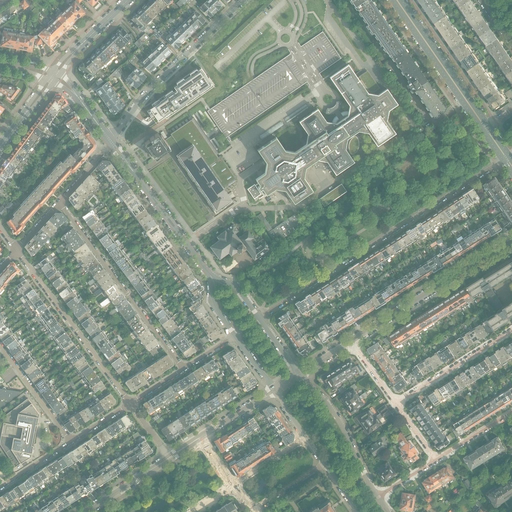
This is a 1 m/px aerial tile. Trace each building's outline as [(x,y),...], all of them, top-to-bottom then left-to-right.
[(162,10),(158,5),(158,4),(157,3),(156,3),(152,0),(151,2),(149,1),(147,2),(148,4),(147,5),(151,8),(152,8),(153,9),(153,10),(157,14),(162,10)] [(167,5),(163,0),(162,0),(152,0),(156,3),(157,3),(158,4),(158,5),(162,10),(167,5)] [(222,5),(218,2),(216,0),(205,0),(205,1),(210,6),(211,6),(212,7),(212,8),(215,11),(216,11),(217,11),(219,9),(218,8),(221,6),(222,5)] [(388,25),(387,24),(386,22),(387,22),(386,22),(385,21),(386,21),(385,20),(384,19),(384,18),(383,18),(383,17),(383,16),(382,17),(380,14),(381,13),(380,10),(378,11),(375,6),(376,5),(374,2),(373,3),(370,0),(350,0),(368,25),(366,27),(371,35),(373,33),(391,59),(392,58),(405,49),(404,48),(405,47),(403,45),(402,46),(400,42),(400,41),(399,41),(398,40),(399,39),(398,39),(399,39),(398,39),(396,36),(397,36),(395,33),(394,34),(390,28),(391,27),(389,25),(388,25)] [(440,6),(436,0),(428,0),(422,5),(429,14),(440,6)] [(477,10),(475,7),(470,0),(460,7),(467,17),(477,10)] [(69,9),(78,19),(78,18),(79,18),(81,17),(81,16),(84,13),(80,8),(80,7),(79,6),(78,6),(76,4),(78,3),(76,1),(71,5),(72,6),(69,9)] [(215,11),(212,8),(212,7),(211,6),(210,6),(205,1),(200,6),(203,9),(207,13),(210,16),(211,16),(212,16),(214,14),(213,13),(215,11)] [(157,14),(153,10),(153,9),(152,8),(151,8),(147,5),(146,6),(144,6),(142,7),(143,9),(142,9),(146,13),(147,13),(148,14),(148,15),(152,19),(157,14)] [(435,24),(449,14),(448,12),(446,14),(440,6),(429,14),(435,24)] [(78,19),(69,9),(66,12),(65,11),(62,14),(68,20),(68,21),(71,25),(75,21),(76,21),(78,20),(78,19)] [(152,19),(148,15),(148,14),(147,13),(146,13),(142,9),(141,11),(139,10),(139,11),(137,12),(138,14),(137,14),(140,18),(142,17),(143,19),(143,20),(147,24),(152,19)] [(484,20),(481,16),(477,10),(467,17),(473,27),(484,20)] [(203,18),(203,17),(201,14),(200,15),(199,14),(195,11),(193,13),(194,14),(191,17),(195,20),(196,21),(197,21),(197,23),(199,25),(200,26),(200,25),(201,25),(203,23),(205,21),(203,18)] [(70,26),(71,25),(68,21),(68,20),(62,14),(60,16),(61,17),(58,19),(67,29),(68,29),(70,27),(70,26)] [(147,24),(143,20),(143,19),(142,17),(140,18),(137,14),(136,16),(134,15),(132,17),(133,19),(132,19),(133,20),(132,20),(133,21),(134,21),(138,26),(139,27),(138,28),(140,30),(141,30),(142,31),(148,26),(147,24)] [(453,25),(452,23),(448,17),(450,16),(449,14),(435,24),(442,33),(453,25)] [(351,45),(331,16),(322,22),(345,55),(350,52),(354,49),(356,52),(359,50),(355,43),(351,45)] [(199,25),(197,23),(197,21),(196,21),(195,20),(191,17),(186,21),(190,25),(191,25),(192,26),(192,27),(195,30),(196,30),(198,28),(198,27),(199,25)] [(67,29),(58,19),(55,22),(52,19),(50,21),(58,29),(59,29),(63,33),(64,32),(65,32),(67,30),(67,29)] [(490,29),(488,27),(484,20),(473,27),(480,36),(490,29)] [(59,37),(63,33),(59,29),(58,29),(50,21),(46,24),(49,27),(47,30),(56,39),(57,39),(59,38),(59,37)] [(195,30),(192,27),(192,26),(191,25),(190,25),(186,21),(182,26),(186,30),(187,30),(188,31),(188,32),(190,34),(191,34),(193,32),(195,30)] [(188,32),(188,31),(187,30),(186,30),(182,26),(179,23),(177,25),(179,28),(177,30),(181,34),(182,34),(183,35),(183,36),(185,39),(186,39),(188,37),(188,36),(190,34),(188,32)] [(448,42),(463,33),(461,31),(459,33),(453,25),(442,33),(448,42)] [(185,39),(183,36),(183,35),(182,34),(181,34),(177,30),(174,27),(172,29),(173,30),(170,33),(172,35),(173,35),(176,38),(177,38),(178,39),(178,41),(181,43),(182,43),(184,41),(185,39)] [(497,39),(494,35),(490,29),(480,36),(487,46),(497,39)] [(56,40),(56,39),(47,30),(44,32),(40,35),(37,36),(39,39),(41,40),(43,38),(44,39),(44,40),(45,41),(46,41),(50,45),(53,42),(54,42),(56,41),(56,40)] [(131,38),(129,36),(129,35),(124,30),(123,31),(121,30),(119,32),(117,31),(116,33),(115,33),(116,35),(119,39),(120,38),(121,38),(122,39),(122,40),(125,44),(131,38)] [(10,47),(12,33),(8,33),(9,32),(4,31),(3,34),(1,33),(0,31),(0,34),(0,35),(3,35),(3,36),(2,37),(2,39),(1,45),(6,46),(6,47),(9,48),(9,47),(10,47)] [(23,49),(25,36),(21,35),(22,35),(20,34),(20,32),(19,32),(19,34),(16,48),(19,49),(19,50),(22,50),(23,49)] [(14,48),(16,48),(19,34),(16,34),(12,33),(10,47),(11,48),(13,48),(14,48)] [(466,44),(461,36),(464,34),(463,33),(448,42),(455,52),(466,44)] [(125,44),(122,40),(122,39),(121,38),(120,38),(119,39),(116,35),(114,37),(112,36),(110,38),(111,40),(114,43),(115,43),(116,43),(117,44),(117,45),(120,49),(125,44)] [(181,43),(178,41),(178,39),(177,38),(176,38),(173,35),(172,35),(167,39),(173,45),(173,46),(174,48),(175,48),(176,48),(177,48),(179,46),(179,45),(181,43)] [(29,37),(25,36),(23,49),(24,50),(26,51),(27,50),(31,51),(32,45),(33,44),(33,43),(33,42),(33,41),(35,41),(35,40),(33,39),(34,37),(29,36),(29,37)] [(503,48),(502,46),(497,39),(487,46),(493,55),(503,48)] [(120,49),(117,45),(117,44),(116,43),(115,43),(114,43),(111,40),(109,42),(107,41),(105,42),(106,44),(106,45),(109,48),(110,47),(111,47),(112,48),(112,50),(115,54),(120,49)] [(171,52),(169,50),(169,49),(167,47),(166,47),(162,43),(157,49),(160,52),(161,52),(162,53),(162,54),(165,57),(166,57),(168,55),(168,54),(171,52)] [(461,61),(476,52),(474,50),(472,52),(466,44),(455,52),(461,61)] [(115,54),(112,50),(112,48),(111,47),(110,47),(109,48),(106,45),(104,46),(102,46),(100,47),(101,49),(100,50),(104,53),(104,52),(106,53),(106,55),(110,59),(113,56),(115,58),(116,57),(118,59),(119,58),(115,54)] [(510,58),(508,54),(503,48),(493,55),(500,65),(510,58)] [(165,57),(162,54),(162,53),(161,52),(160,52),(157,49),(152,53),(160,62),(161,61),(162,61),(164,60),(163,59),(165,57)] [(433,89),(428,83),(427,81),(427,80),(426,80),(426,79),(425,79),(424,77),(425,77),(424,77),(423,76),(424,75),(423,75),(424,75),(423,75),(421,73),(417,67),(418,66),(416,63),(415,64),(411,59),(412,58),(411,58),(410,57),(410,56),(410,55),(409,56),(407,52),(408,51),(406,49),(405,50),(405,49),(392,58),(409,83),(407,85),(412,93),(415,91),(421,100),(420,101),(422,104),(423,103),(426,107),(425,108),(427,111),(428,110),(430,113),(428,114),(430,117),(432,116),(433,117),(434,116),(435,117),(438,115),(437,114),(439,113),(438,112),(439,111),(440,112),(441,111),(441,112),(446,108),(440,100),(441,100),(440,100),(440,99),(440,100),(439,98),(439,97),(438,97),(434,92),(435,91),(434,89),(433,89)] [(110,59),(106,55),(106,53),(104,52),(104,53),(100,50),(99,51),(97,50),(97,51),(95,52),(96,54),(95,54),(99,58),(100,57),(101,57),(101,58),(101,60),(105,63),(110,59)] [(160,62),(152,53),(149,56),(147,54),(144,51),(143,52),(147,57),(151,61),(151,62),(152,63),(153,63),(156,66),(157,65),(158,65),(160,63),(160,62)] [(479,63),(474,55),(477,53),(476,52),(461,61),(468,71),(479,63)] [(105,63),(101,60),(101,58),(101,57),(100,57),(99,58),(95,54),(94,56),(92,55),(92,56),(90,57),(91,59),(90,59),(93,63),(94,62),(95,62),(96,63),(96,64),(100,68),(103,65),(105,68),(107,66),(105,63)] [(156,66),(153,63),(152,63),(151,62),(151,61),(147,57),(145,59),(143,57),(140,60),(145,65),(145,67),(148,70),(148,69),(150,71),(153,69),(154,69),(155,67),(156,66)] [(511,71),(511,60),(510,58),(500,65),(507,75),(511,71)] [(100,68),(96,64),(96,63),(95,62),(94,62),(93,63),(90,59),(89,61),(87,60),(84,63),(88,67),(89,67),(95,73),(100,68)] [(95,73),(89,67),(88,67),(84,63),(82,64),(81,64),(79,65),(79,67),(79,68),(79,69),(81,70),(84,74),(84,75),(86,78),(87,77),(90,81),(93,78),(92,77),(96,74),(95,73)] [(474,80),(489,70),(488,68),(485,71),(479,63),(468,71),(474,80)] [(255,184),(247,189),(254,199),(258,196),(259,199),(266,194),(266,195),(275,189),(282,190),(283,190),(285,190),(294,203),(313,191),(310,186),(304,178),(305,168),(314,162),(317,160),(327,162),(329,165),(333,171),(336,175),(354,162),(349,155),(350,154),(351,154),(351,155),(352,155),(353,155),(354,155),(354,154),(355,154),(355,153),(356,153),(356,152),(356,151),(356,150),(356,149),(356,148),(356,146),(356,145),(356,144),(357,143),(357,142),(358,141),(359,140),(358,140),(358,139),(358,138),(357,138),(357,137),(356,136),(355,136),(354,136),(353,135),(358,131),(368,133),(373,140),(377,146),(381,144),(385,141),(396,133),(387,120),(388,111),(398,104),(387,89),(378,95),(373,94),(368,93),(362,84),(359,80),(350,67),(348,64),(329,77),(331,80),(340,92),(340,93),(349,106),(348,111),(346,111),(344,111),(342,112),(341,113),(340,113),(339,110),(338,110),(337,109),(335,110),(333,112),(334,113),(336,116),(335,117),(333,119),(332,121),(332,122),(332,123),(326,122),(317,109),(299,122),(308,135),(308,137),(306,144),(303,146),(295,152),(285,150),(276,137),(257,150),(263,158),(266,163),(266,164),(265,173),(256,179),(258,183),(255,185),(255,184)] [(146,77),(142,74),(143,73),(140,70),(139,71),(135,68),(134,70),(131,74),(141,82),(142,82),(144,80),(144,79),(146,77)] [(153,107),(147,111),(152,119),(155,117),(158,121),(165,117),(169,114),(170,116),(186,105),(187,106),(214,87),(212,84),(213,84),(209,78),(208,78),(201,68),(198,70),(197,69),(176,83),(177,85),(174,87),(176,90),(173,92),(172,90),(170,92),(167,94),(167,95),(157,102),(157,101),(156,101),(157,101),(154,103),(152,104),(153,107)] [(121,76),(121,75),(116,70),(113,73),(116,77),(117,79),(121,76)] [(493,82),(491,78),(490,79),(487,74),(490,72),(489,70),(474,80),(481,90),(492,82),(493,82)] [(141,82),(131,74),(128,77),(127,76),(125,79),(129,82),(129,83),(132,85),(136,88),(138,86),(139,86),(140,84),(140,83),(141,82)] [(107,91),(112,88),(107,82),(96,90),(97,91),(96,93),(97,94),(97,95),(99,94),(101,96),(105,93),(106,93),(107,92),(107,91)] [(499,91),(502,89),(501,88),(498,90),(492,82),(481,90),(486,96),(488,99),(499,91)] [(7,95),(13,87),(12,87),(12,86),(9,85),(8,86),(0,84),(0,93),(1,93),(3,92),(7,95)] [(13,87),(7,95),(7,96),(5,99),(11,103),(13,100),(12,99),(19,90),(19,89),(17,87),(17,88),(16,87),(13,87)] [(112,96),(116,94),(112,88),(107,91),(107,92),(106,93),(105,93),(101,96),(100,98),(101,100),(103,100),(105,102),(109,99),(110,100),(112,99),(112,97),(112,96)] [(505,101),(499,91),(488,99),(490,102),(490,101),(495,108),(496,108),(499,106),(499,105),(505,101)] [(116,102),(120,99),(116,94),(112,96),(112,97),(112,99),(110,100),(109,99),(105,102),(104,104),(106,106),(105,106),(106,106),(108,105),(109,107),(113,104),(115,105),(116,104),(116,102)] [(54,96),(52,99),(61,105),(62,107),(63,108),(62,108),(65,111),(67,113),(64,115),(66,117),(69,114),(70,114),(72,112),(73,111),(71,109),(69,106),(68,105),(61,96),(55,96),(54,96)] [(49,104),(58,112),(61,108),(62,107),(61,105),(52,99),(51,101),(49,102),(49,104)] [(121,107),(124,105),(120,99),(116,102),(116,104),(115,105),(113,104),(109,107),(109,108),(108,109),(108,110),(109,110),(110,111),(112,111),(114,114),(115,114),(117,113),(116,112),(121,108),(121,107)] [(45,109),(55,117),(58,112),(49,104),(47,107),(45,107),(45,109)] [(41,114),(51,122),(55,117),(45,109),(43,112),(42,112),(41,114)] [(38,119),(37,119),(47,127),(51,122),(41,114),(39,117),(38,117),(38,119)] [(66,125),(62,128),(64,130),(66,129),(79,119),(75,114),(67,119),(64,122),(66,125)] [(48,127),(37,119),(35,122),(34,123),(34,124),(33,125),(44,132),(46,129),(47,131),(49,128),(48,127)] [(79,119),(66,129),(70,134),(72,133),(83,125),(79,119)] [(218,157),(192,119),(170,134),(171,135),(176,143),(182,151),(176,155),(179,158),(178,159),(179,161),(180,160),(183,165),(182,165),(189,175),(190,174),(193,179),(192,179),(198,189),(199,188),(202,193),(201,194),(208,203),(209,203),(212,207),(211,208),(216,214),(226,207),(225,206),(232,201),(223,188),(236,178),(220,156),(218,157)] [(44,132),(33,125),(32,126),(31,127),(31,128),(30,129),(40,137),(41,138),(45,133),(44,132)] [(70,134),(69,135),(73,140),(77,137),(86,130),(83,125),(72,133),(70,134)] [(40,137),(30,129),(29,131),(28,131),(27,132),(27,133),(26,134),(36,142),(37,143),(39,140),(38,140),(40,137)] [(95,142),(86,130),(77,137),(80,141),(82,140),(84,143),(84,145),(93,145),(93,144),(94,144),(95,143),(95,142)] [(170,148),(175,144),(176,143),(171,135),(165,140),(161,135),(160,135),(158,132),(150,138),(150,139),(144,143),(156,159),(160,156),(160,155),(166,150),(167,150),(170,148)] [(36,142),(26,134),(25,136),(24,136),(23,137),(23,138),(22,140),(32,147),(33,148),(35,146),(34,145),(36,142)] [(32,147),(22,140),(21,141),(20,141),(19,142),(19,143),(18,145),(28,152),(29,153),(31,151),(30,150),(32,147)] [(28,152),(18,145),(17,146),(16,146),(15,148),(14,150),(24,157),(25,158),(27,156),(26,155),(28,152)] [(85,160),(95,149),(95,147),(94,147),(93,147),(93,145),(84,145),(84,147),(82,149),(80,149),(78,151),(77,150),(76,152),(85,160)] [(24,157),(14,150),(13,151),(12,153),(10,155),(20,163),(21,163),(23,161),(22,160),(24,157)] [(73,173),(85,160),(76,152),(74,153),(75,154),(73,157),(70,155),(68,156),(68,155),(66,156),(64,158),(64,159),(65,160),(62,163),(71,172),(73,173)] [(20,163),(10,155),(10,156),(9,156),(8,158),(8,159),(6,160),(16,168),(17,169),(19,166),(18,165),(20,163)] [(16,168),(6,160),(6,161),(5,161),(4,163),(4,164),(3,166),(13,173),(14,174),(15,171),(14,171),(16,168)] [(105,167),(107,165),(108,166),(111,164),(111,163),(110,161),(103,161),(97,167),(101,170),(101,171),(105,168),(105,167)] [(56,189),(71,172),(62,163),(62,164),(61,162),(53,171),(45,180),(56,189)] [(112,170),(114,168),(113,166),(112,166),(111,164),(108,166),(107,165),(105,167),(105,168),(101,171),(105,175),(109,172),(109,171),(110,170),(112,170)] [(13,173),(3,166),(2,166),(1,167),(0,168),(0,169),(0,171),(9,178),(10,179),(12,176),(11,176),(13,173)] [(116,175),(118,173),(118,172),(117,171),(116,171),(114,168),(112,170),(110,170),(109,171),(109,172),(105,175),(109,180),(113,177),(113,176),(114,175),(116,175)] [(9,178),(0,171),(0,179),(5,183),(9,186),(11,184),(7,180),(9,178)] [(112,185),(122,178),(121,178),(122,177),(120,176),(118,173),(116,175),(114,175),(113,176),(113,177),(109,180),(112,185)] [(100,184),(98,181),(95,179),(94,178),(90,175),(82,183),(92,192),(93,191),(92,191),(94,188),(95,189),(97,186),(96,186),(98,184),(101,187),(102,185),(100,183),(100,184)] [(116,191),(126,184),(124,182),(124,181),(123,179),(122,179),(122,178),(112,185),(116,191)] [(496,186),(499,184),(498,183),(499,183),(497,180),(496,180),(494,178),(492,180),(491,179),(486,182),(486,183),(483,185),(485,188),(483,189),(486,193),(488,191),(493,188),(493,187),(495,186),(496,186)] [(40,207),(56,189),(45,180),(29,197),(40,206),(40,207)] [(92,192),(82,183),(75,191),(85,199),(85,200),(86,199),(85,198),(87,196),(88,197),(90,194),(90,193),(91,192),(92,192)] [(120,196),(129,189),(128,187),(128,186),(127,184),(126,184),(116,191),(120,196)] [(319,199),(324,207),(347,191),(341,184),(320,199),(319,199)] [(499,191),(502,189),(503,189),(502,188),(500,185),(500,186),(499,184),(496,186),(495,186),(493,187),(493,188),(488,191),(491,196),(496,193),(496,192),(498,191),(499,191)] [(479,198),(483,195),(481,192),(480,193),(478,190),(475,192),(472,188),(467,192),(474,203),(480,199),(479,198)] [(124,201),(133,194),(132,192),(132,191),(131,190),(130,189),(129,189),(120,196),(124,201)] [(503,197),(506,195),(506,194),(506,193),(504,190),(503,191),(502,189),(499,191),(498,191),(496,192),(496,193),(491,196),(495,202),(500,199),(500,198),(502,196),(503,197)] [(82,202),(85,199),(75,191),(69,198),(76,209),(80,206),(80,205),(83,202),(82,202)] [(474,203),(467,192),(462,195),(469,206),(474,203)] [(128,206),(137,199),(135,197),(135,196),(134,195),(133,194),(124,201),(128,206)] [(469,206),(462,195),(457,198),(464,209),(469,206)] [(507,202),(510,200),(509,199),(510,199),(508,196),(507,196),(506,195),(503,197),(502,196),(500,198),(500,199),(495,202),(499,207),(504,204),(504,203),(506,202),(507,202)] [(24,224),(40,206),(29,197),(21,206),(13,215),(15,216),(24,224)] [(464,209),(457,198),(452,202),(459,213),(464,209)] [(128,214),(131,211),(141,204),(139,202),(139,201),(138,200),(137,200),(137,199),(128,206),(129,208),(126,211),(128,214)] [(510,207),(511,206),(511,201),(511,202),(510,200),(507,202),(506,202),(504,203),(504,204),(499,207),(503,212),(507,209),(507,208),(509,207),(510,207)] [(459,213),(452,202),(447,205),(455,218),(456,219),(458,217),(456,214),(459,213)] [(135,216),(144,209),(143,207),(143,206),(142,205),(141,205),(141,204),(131,211),(135,216)] [(455,218),(447,205),(436,212),(444,223),(443,223),(445,222),(446,223),(447,223),(450,221),(450,220),(449,219),(453,216),(454,218),(455,218)] [(511,206),(510,207),(509,207),(507,208),(507,209),(503,212),(506,218),(511,214),(511,212),(511,206)] [(84,216),(92,211),(93,210),(91,208),(87,211),(87,210),(82,213),(84,216)] [(139,221),(148,214),(147,212),(147,211),(146,210),(145,210),(144,209),(135,216),(139,221)] [(86,222),(95,215),(92,211),(84,216),(83,217),(86,221),(86,222)] [(444,223),(436,212),(431,215),(437,226),(440,224),(441,225),(444,223)] [(57,227),(67,219),(62,213),(56,213),(55,214),(55,213),(51,218),(49,220),(57,227)] [(143,226),(152,219),(150,217),(151,216),(149,215),(148,214),(139,221),(143,226)] [(90,226),(99,220),(95,215),(86,222),(87,222),(90,226)] [(437,226),(431,215),(425,219),(433,230),(435,229),(434,228),(437,226)] [(25,225),(24,224),(15,216),(11,220),(10,219),(7,222),(15,234),(17,234),(25,225)] [(300,224),(295,216),(274,230),(270,224),(265,227),(269,233),(274,241),(300,224)] [(146,232),(156,225),(155,223),(152,219),(143,226),(145,230),(142,233),(143,235),(146,232)] [(433,230),(425,219),(420,222),(426,233),(429,231),(430,232),(433,230)] [(496,232),(501,229),(497,224),(494,219),(489,222),(496,232)] [(56,230),(57,228),(57,227),(49,220),(47,223),(47,222),(43,227),(41,229),(50,237),(56,230)] [(93,231),(102,224),(99,220),(90,226),(93,230),(92,230),(93,231)] [(426,233),(420,222),(413,227),(420,239),(427,234),(426,233)] [(496,232),(489,222),(484,226),(490,236),(496,232)] [(96,235),(105,228),(102,224),(93,231),(96,235)] [(150,238),(160,230),(158,228),(159,227),(156,224),(156,225),(146,232),(150,238)] [(257,243),(248,231),(242,236),(233,224),(217,237),(219,240),(210,247),(220,259),(229,253),(231,256),(237,252),(238,253),(239,254),(240,254),(241,253),(241,252),(241,251),(245,248),(255,260),(262,255),(263,256),(271,250),(270,249),(270,248),(263,239),(257,243)] [(490,236),(484,226),(481,227),(480,225),(477,226),(479,229),(481,233),(482,233),(483,234),(483,235),(485,239),(490,236)] [(420,239),(413,227),(405,232),(412,242),(413,243),(420,239)] [(65,241),(77,233),(75,231),(74,231),(73,228),(70,230),(64,235),(61,238),(63,240),(64,239),(65,241)] [(100,240),(109,233),(105,228),(96,235),(99,239),(100,240)] [(52,239),(50,237),(41,229),(39,232),(39,231),(35,236),(33,238),(42,246),(46,242),(48,244),(52,239)] [(485,239),(483,235),(483,234),(482,233),(481,233),(479,229),(473,232),(476,236),(477,236),(478,238),(478,239),(480,242),(485,239)] [(154,243),(164,236),(162,233),(163,232),(161,231),(160,231),(160,230),(150,238),(154,243)] [(412,242),(405,232),(400,235),(407,247),(410,245),(409,244),(412,242)] [(480,242),(478,239),(478,238),(477,236),(476,236),(473,232),(468,235),(471,239),(473,241),(472,242),(475,246),(480,242)] [(68,247),(80,238),(79,236),(79,235),(77,233),(65,241),(67,244),(66,245),(68,247)] [(103,244),(112,237),(109,233),(100,240),(103,244)] [(407,247),(400,235),(395,239),(401,249),(404,247),(405,248),(407,247)] [(475,246),(472,242),(473,241),(471,239),(468,235),(463,239),(465,242),(466,243),(468,244),(467,246),(469,249),(475,246)] [(158,248),(168,241),(166,239),(166,238),(165,236),(164,236),(154,243),(158,248)] [(467,246),(468,244),(466,243),(465,242),(463,239),(461,236),(456,239),(458,242),(460,246),(461,246),(462,248),(462,249),(464,252),(469,249),(467,246)] [(106,248),(115,242),(112,237),(103,244),(106,248)] [(37,251),(42,246),(33,238),(31,240),(27,244),(27,245),(25,247),(32,255),(37,251)] [(73,251),(84,243),(83,241),(82,241),(80,238),(68,247),(70,250),(71,250),(73,251)] [(401,249),(395,239),(389,242),(396,254),(399,252),(398,251),(401,249)] [(109,253),(118,246),(121,244),(118,240),(115,242),(106,248),(106,249),(106,248),(109,253)] [(162,254),(172,246),(170,244),(170,243),(169,241),(168,241),(158,248),(162,254)] [(396,254),(389,242),(384,246),(390,256),(393,254),(394,255),(396,254)] [(464,252),(462,249),(462,248),(461,246),(460,246),(458,242),(453,245),(455,249),(456,249),(457,251),(457,252),(459,255),(464,252)] [(76,257),(88,248),(86,246),(86,245),(84,243),(73,251),(75,254),(74,255),(76,257)] [(457,252),(457,251),(456,249),(455,249),(453,245),(447,249),(450,252),(451,253),(452,254),(452,255),(454,259),(459,255),(457,252)] [(113,257),(121,251),(121,250),(118,246),(109,253),(112,257),(113,257)] [(166,259),(176,252),(174,249),(174,248),(173,247),(172,247),(172,246),(162,254),(166,259)] [(390,256),(384,246),(378,249),(385,260),(386,261),(388,259),(387,258),(390,256)] [(81,262),(92,253),(90,251),(89,251),(88,248),(76,257),(78,260),(79,259),(81,262)] [(452,255),(452,254),(451,253),(450,252),(447,249),(445,250),(443,248),(440,249),(442,252),(444,256),(445,256),(447,258),(446,259),(449,262),(454,259),(452,255)] [(385,260),(378,249),(373,253),(380,264),(385,260)] [(117,262),(124,256),(121,251),(113,257),(114,259),(114,260),(115,261),(116,261),(117,262)] [(170,264),(180,257),(178,255),(178,254),(177,252),(176,252),(166,259),(170,264)] [(449,262),(446,259),(447,258),(445,256),(444,256),(442,252),(437,255),(443,265),(449,262)] [(83,268),(95,259),(94,257),(94,255),(92,253),(81,262),(82,264),(81,265),(83,268)] [(380,264),(373,253),(368,256),(375,267),(380,264)] [(443,265),(437,255),(432,259),(438,269),(443,265)] [(120,266),(128,261),(124,256),(117,262),(118,264),(118,265),(119,266),(120,266)] [(375,267),(368,256),(363,259),(370,270),(375,267)] [(42,267),(51,261),(48,257),(43,260),(38,264),(40,266),(41,267),(42,267)] [(174,270),(184,262),(182,260),(182,259),(181,257),(180,257),(170,264),(174,270)] [(511,257),(505,262),(484,275),(483,276),(483,277),(480,279),(480,278),(467,286),(467,287),(474,298),(481,294),(481,293),(487,289),(488,288),(489,287),(490,289),(510,277),(511,275),(511,257)] [(90,270),(100,263),(98,261),(97,261),(95,259),(83,268),(85,270),(86,269),(88,272),(90,270)] [(370,270),(363,259),(358,263),(365,274),(370,270)] [(438,269),(432,259),(426,262),(429,266),(430,266),(431,268),(431,269),(433,272),(438,269)] [(45,273),(45,272),(54,265),(58,262),(58,261),(56,262),(55,262),(53,263),(51,261),(42,267),(42,268),(41,268),(43,271),(44,271),(45,273)] [(124,271),(132,265),(128,261),(120,266),(122,268),(121,269),(123,271),(124,271)] [(178,275),(188,268),(186,265),(186,264),(185,263),(184,262),(174,270),(178,275)] [(431,269),(431,268),(430,266),(429,266),(426,262),(421,265),(423,269),(425,269),(426,271),(425,272),(427,276),(433,272),(431,269)] [(19,271),(14,263),(11,263),(7,267),(15,275),(18,277),(19,275),(16,273),(19,271)] [(107,274),(101,266),(100,263),(90,270),(95,277),(88,283),(90,286),(98,281),(107,274)] [(365,274),(358,263),(353,266),(360,277),(365,274)] [(58,271),(60,269),(59,268),(57,269),(54,265),(45,272),(46,273),(45,273),(47,276),(49,278),(49,277),(58,271)] [(127,276),(135,270),(132,265),(124,271),(125,273),(125,274),(126,276),(127,276)] [(425,272),(426,271),(425,269),(423,269),(421,265),(416,269),(418,272),(420,272),(421,274),(420,275),(422,279),(427,276),(425,272)] [(360,277),(353,266),(348,269),(355,280),(360,277)] [(15,275),(7,267),(7,268),(6,268),(4,269),(4,270),(3,272),(11,279),(15,275)] [(182,281),(191,273),(192,273),(190,271),(190,270),(189,268),(188,268),(178,275),(182,281)] [(355,281),(355,280),(348,269),(342,273),(349,285),(355,281)] [(420,275),(421,274),(420,272),(418,272),(416,269),(411,272),(413,276),(414,276),(415,278),(415,279),(417,282),(422,279),(420,275)] [(131,281),(139,275),(135,270),(127,276),(129,278),(129,279),(130,280),(131,281)] [(52,283),(53,282),(62,276),(58,271),(49,277),(49,278),(48,278),(51,281),(52,283)] [(11,279),(3,272),(2,272),(0,273),(0,274),(0,277),(7,284),(11,279)] [(415,279),(415,278),(414,276),(413,276),(411,272),(406,275),(408,279),(409,279),(410,281),(410,282),(412,285),(417,282),(415,279)] [(186,286),(195,279),(195,278),(195,277),(194,275),(193,275),(191,273),(182,281),(186,286)] [(349,285),(342,273),(336,277),(343,288),(349,285)] [(114,284),(108,276),(109,275),(108,274),(107,274),(98,281),(105,290),(114,284)] [(134,286),(142,280),(139,275),(131,281),(132,283),(132,284),(133,285),(134,285),(134,286)] [(410,282),(410,281),(409,279),(408,279),(406,275),(400,279),(403,282),(404,283),(405,284),(405,285),(407,289),(412,285),(410,282)] [(66,281),(70,277),(69,276),(67,278),(66,277),(64,278),(62,276),(53,282),(53,283),(52,283),(54,286),(55,286),(56,288),(57,287),(66,281)] [(343,288),(336,277),(328,282),(335,294),(336,295),(338,297),(338,298),(341,296),(338,292),(343,288)] [(17,293),(29,284),(26,280),(25,279),(20,283),(16,286),(17,289),(15,291),(16,292),(14,293),(15,294),(17,293)] [(189,291),(199,284),(199,283),(199,282),(198,281),(197,281),(195,279),(186,286),(189,291)] [(405,285),(405,284),(404,283),(403,282),(400,279),(395,282),(397,286),(399,286),(400,288),(399,289),(402,292),(407,289),(405,285)] [(138,290),(146,285),(142,280),(134,286),(136,288),(136,289),(137,290),(138,290)] [(60,293),(69,286),(74,282),(73,281),(71,283),(70,283),(68,284),(66,281),(57,287),(57,288),(56,288),(58,291),(60,292),(60,293)] [(335,294),(328,282),(320,287),(327,297),(328,299),(335,294)] [(399,289),(400,288),(399,286),(397,286),(395,282),(390,285),(392,289),(394,289),(395,291),(394,292),(396,295),(402,292),(399,289)] [(23,296),(33,289),(29,284),(17,293),(19,295),(20,295),(21,294),(23,296)] [(121,294),(116,286),(116,285),(115,284),(114,284),(105,290),(112,300),(121,294)] [(191,298),(203,289),(203,288),(203,287),(202,286),(201,286),(201,285),(200,286),(199,284),(189,291),(186,293),(188,295),(191,293),(193,296),(191,298)] [(142,295),(150,290),(146,285),(138,290),(139,292),(139,293),(140,295),(141,295),(142,295)] [(394,292),(395,291),(394,289),(392,289),(390,285),(385,288),(387,292),(388,292),(389,294),(389,295),(391,299),(396,295),(394,292)] [(63,298),(73,291),(73,290),(76,288),(75,287),(73,288),(71,289),(69,286),(60,293),(60,292),(59,293),(63,298)] [(327,297),(320,287),(315,290),(322,302),(325,300),(324,299),(327,297)] [(474,298),(467,287),(465,288),(463,289),(462,289),(460,290),(460,291),(463,296),(463,295),(465,297),(464,298),(467,303),(468,304),(472,302),(471,301),(475,298),(474,298)] [(389,295),(389,294),(388,292),(387,292),(385,288),(379,292),(386,302),(391,299),(389,295)] [(27,301),(36,294),(33,289),(23,296),(27,301)] [(201,299),(202,298),(203,296),(202,295),(203,294),(204,291),(203,289),(191,298),(193,300),(190,302),(192,305),(189,307),(190,307),(201,299)] [(145,300),(153,294),(150,290),(142,295),(143,297),(143,298),(144,300),(145,300)] [(322,302),(315,290),(309,294),(316,304),(319,303),(320,304),(322,302)] [(67,303),(77,296),(73,291),(63,298),(67,303)] [(467,303),(464,298),(465,297),(463,295),(463,296),(460,291),(458,293),(457,292),(455,293),(455,295),(457,299),(458,299),(459,300),(459,301),(462,305),(464,303),(465,304),(467,303)] [(386,302),(379,292),(374,295),(381,305),(386,302)] [(381,305),(374,295),(373,293),(370,295),(372,297),(369,298),(375,308),(381,305)] [(30,306),(40,299),(36,294),(27,301),(30,306)] [(129,304),(123,296),(123,295),(123,294),(122,294),(121,294),(112,300),(120,310),(129,304)] [(148,305),(157,299),(153,294),(145,300),(147,302),(147,303),(148,305)] [(316,304),(309,294),(302,299),(310,310),(317,306),(316,304)] [(462,306),(462,305),(459,301),(459,300),(458,299),(457,299),(455,295),(453,296),(451,296),(450,297),(450,298),(452,302),(453,302),(454,304),(454,305),(456,309),(459,307),(460,308),(462,306)] [(70,308),(80,301),(81,301),(83,300),(81,298),(79,299),(77,296),(67,303),(70,308)] [(152,310),(160,303),(159,301),(160,300),(158,298),(157,299),(148,305),(152,310)] [(375,308),(369,298),(366,300),(365,299),(362,301),(370,312),(375,308)] [(454,305),(454,304),(453,302),(452,302),(450,298),(447,299),(446,299),(445,300),(444,301),(447,306),(447,305),(449,307),(448,309),(451,312),(454,310),(454,311),(457,309),(456,309),(454,305)] [(34,311),(43,303),(40,299),(30,306),(34,311)] [(202,306),(201,304),(202,300),(201,299),(190,307),(192,310),(191,311),(192,314),(202,306)] [(310,310),(302,299),(295,303),(303,315),(310,310)] [(74,313),(86,304),(87,304),(85,302),(83,304),(81,301),(80,301),(70,308),(74,313)] [(370,312),(362,301),(359,303),(360,304),(357,305),(364,316),(370,312)] [(448,309),(449,307),(447,305),(447,306),(444,301),(442,303),(441,302),(439,304),(439,305),(441,309),(442,309),(443,310),(443,312),(445,316),(448,314),(449,315),(451,313),(451,312),(448,309)] [(511,319),(511,301),(502,307),(503,310),(502,310),(501,311),(500,310),(497,313),(494,314),(487,318),(486,319),(487,319),(488,320),(495,330),(507,322),(507,321),(510,319),(511,320),(511,319)] [(37,316),(47,308),(43,303),(34,311),(37,316)] [(155,315),(164,308),(162,306),(164,305),(162,303),(161,304),(160,303),(152,310),(155,315)] [(78,318),(87,311),(92,308),(91,306),(89,308),(86,304),(74,313),(78,318)] [(127,320),(136,314),(131,306),(131,305),(130,304),(129,304),(120,310),(126,319),(118,324),(120,326),(127,320)] [(364,316),(357,305),(356,304),(349,309),(356,321),(364,316)] [(445,316),(443,312),(443,310),(442,309),(441,309),(439,305),(436,306),(435,306),(434,307),(434,308),(433,308),(436,313),(437,312),(438,314),(438,315),(440,319),(442,317),(443,318),(446,316),(445,316)] [(196,319),(206,311),(202,306),(192,314),(196,319)] [(159,319),(167,313),(166,311),(167,310),(165,307),(164,308),(155,315),(159,319)] [(41,320),(51,313),(47,308),(37,316),(41,320)] [(440,319),(438,315),(438,314),(437,312),(436,313),(433,308),(431,310),(430,309),(428,310),(428,311),(428,312),(431,316),(432,317),(432,319),(434,323),(437,321),(438,322),(440,320),(440,319)] [(356,321),(349,309),(341,314),(342,315),(341,315),(348,326),(356,321)] [(81,323),(91,316),(87,311),(78,318),(81,323)] [(200,324),(210,317),(210,316),(210,315),(209,314),(208,314),(206,311),(196,319),(200,324)] [(162,324),(171,317),(169,315),(170,314),(169,312),(168,313),(167,313),(159,319),(162,324)] [(291,320),(287,313),(286,312),(279,318),(277,319),(277,320),(278,322),(278,323),(280,326),(291,320)] [(434,323),(432,319),(432,317),(431,316),(428,312),(426,313),(425,313),(423,314),(423,315),(422,315),(425,320),(426,319),(427,321),(426,322),(429,326),(432,324),(432,325),(435,323),(434,323)] [(44,325),(54,318),(51,313),(41,320),(44,325)] [(144,324),(138,316),(138,315),(137,314),(136,314),(127,320),(135,330),(144,324)] [(348,326),(341,315),(339,317),(338,316),(335,318),(343,329),(348,326)] [(429,326),(426,322),(427,321),(426,319),(425,320),(422,315),(420,317),(419,316),(417,317),(417,318),(417,319),(420,323),(421,324),(421,325),(423,329),(426,328),(427,329),(427,328),(429,330),(430,330),(431,332),(432,331),(429,326)] [(85,328),(95,321),(91,316),(81,323),(85,328)] [(343,329),(335,318),(334,316),(333,317),(332,317),(332,318),(333,319),(332,319),(333,321),(331,322),(337,333),(343,329)] [(166,329),(174,322),(173,320),(174,319),(172,317),(171,317),(162,324),(166,329)] [(204,329),(214,322),(213,322),(214,320),(213,319),(211,319),(210,317),(200,324),(204,329)] [(48,330),(58,323),(54,318),(44,325),(48,330)] [(423,329),(421,325),(421,324),(420,323),(417,319),(415,320),(414,320),(412,321),(412,322),(411,322),(414,326),(415,326),(416,328),(416,329),(418,333),(421,331),(421,332),(424,330),(423,329)] [(285,332),(296,325),(294,322),(293,322),(291,320),(280,326),(285,332)] [(495,330),(488,320),(483,323),(490,333),(495,330)] [(97,324),(95,321),(85,328),(89,333),(98,326),(102,323),(101,321),(97,324)] [(169,333),(178,327),(176,325),(177,324),(175,321),(174,322),(166,329),(169,333)] [(337,333),(331,322),(330,321),(323,326),(330,337),(337,333)] [(207,334),(217,327),(218,326),(217,324),(215,324),(214,322),(204,329),(207,334)] [(418,333),(416,329),(416,328),(415,326),(414,326),(411,322),(409,324),(408,323),(406,324),(406,325),(406,326),(408,330),(409,329),(410,332),(410,333),(412,336),(415,335),(416,335),(418,337),(418,338),(419,337),(420,339),(421,338),(418,333)] [(51,335),(61,327),(58,323),(48,330),(51,335)] [(490,333),(483,323),(478,326),(484,336),(490,333)] [(0,335),(9,329),(6,324),(0,328),(0,335)] [(142,340),(151,334),(146,326),(146,325),(145,324),(144,324),(135,330),(132,332),(136,337),(138,336),(141,339),(136,343),(137,344),(142,340)] [(288,337),(300,330),(296,325),(285,332),(288,337)] [(102,331),(98,326),(89,333),(93,338),(102,331)] [(172,338),(181,331),(180,329),(181,328),(179,326),(178,327),(169,333),(172,338)] [(330,337),(323,326),(315,330),(323,342),(330,337)] [(410,333),(410,332),(409,329),(408,330),(406,326),(404,327),(403,327),(401,328),(401,329),(400,329),(403,333),(404,333),(405,335),(405,336),(407,340),(410,338),(410,339),(413,337),(412,336),(410,333)] [(484,336),(478,326),(473,329),(479,340),(484,336)] [(55,340),(65,332),(61,327),(51,335),(55,340)] [(213,340),(222,333),(218,327),(217,327),(207,334),(201,339),(200,339),(197,341),(197,342),(196,343),(198,346),(200,344),(201,346),(210,340),(211,340),(213,339),(213,340)] [(0,337),(3,341),(13,333),(10,328),(9,329),(0,335),(0,337)] [(407,340),(405,336),(405,335),(404,333),(403,333),(400,329),(398,330),(397,330),(396,331),(395,332),(395,333),(398,337),(399,336),(400,338),(399,340),(402,343),(404,341),(405,342),(408,341),(407,340)] [(479,340),(473,329),(468,332),(474,343),(479,340)] [(292,343),(303,336),(300,330),(288,337),(292,343)] [(96,343),(106,336),(102,331),(93,338),(96,343)] [(176,343),(185,336),(183,334),(184,333),(182,331),(181,331),(172,338),(176,343)] [(59,344),(68,337),(65,332),(55,340),(59,344)] [(474,343),(468,332),(462,336),(469,346),(474,343)] [(6,346),(17,338),(13,333),(3,341),(6,346)] [(402,343),(399,340),(400,338),(399,336),(398,337),(395,333),(393,334),(392,334),(390,335),(390,336),(389,336),(392,341),(396,347),(399,345),(399,346),(402,344),(402,343)] [(154,347),(158,344),(153,336),(153,335),(152,334),(151,334),(142,340),(148,349),(143,352),(144,354),(149,350),(154,347)] [(179,347),(188,341),(187,338),(188,338),(186,335),(185,336),(176,343),(179,347)] [(307,342),(305,339),(306,338),(304,335),(303,336),(292,343),(296,349),(307,342)] [(100,348),(110,341),(106,336),(96,343),(100,348)] [(469,346),(462,336),(458,339),(464,349),(469,346)] [(62,349),(72,342),(68,337),(59,344),(62,349)] [(10,351),(21,343),(17,338),(6,346),(10,351)] [(464,349),(458,339),(453,342),(459,353),(464,349)] [(183,352),(192,345),(190,343),(191,342),(189,340),(188,341),(179,347),(183,352)] [(104,353),(113,346),(110,341),(100,348),(104,353)] [(372,355),(382,347),(380,345),(381,344),(379,341),(368,348),(368,350),(372,355)] [(66,354),(76,347),(72,342),(62,349),(66,354)] [(311,349),(307,342),(296,349),(299,352),(301,354),(302,354),(304,353),(304,354),(311,349)] [(459,353),(453,342),(447,345),(454,356),(459,353)] [(13,355),(24,348),(21,343),(10,351),(13,355)] [(196,351),(194,348),(195,347),(193,345),(192,345),(183,352),(186,356),(187,356),(196,351)] [(454,356),(447,345),(442,348),(449,359),(454,356)] [(108,358),(117,351),(113,346),(104,353),(108,358)] [(511,357),(505,347),(504,347),(504,346),(501,348),(502,349),(500,350),(507,360),(511,357)] [(69,359),(79,352),(76,347),(66,354),(69,359)] [(376,359),(386,352),(385,349),(384,350),(382,347),(372,355),(374,357),(375,358),(376,359)] [(17,360),(28,352),(24,348),(13,355),(17,360)] [(449,359),(442,348),(437,352),(444,362),(449,359)] [(226,363),(238,355),(237,355),(236,353),(236,352),(235,352),(236,351),(234,349),(233,349),(222,356),(226,363)] [(507,360),(500,350),(499,350),(496,351),(497,353),(495,354),(502,364),(507,360)] [(111,363),(121,356),(117,351),(108,358),(111,363)] [(21,365),(31,357),(28,352),(17,360),(21,365)] [(73,364),(83,356),(79,352),(69,359),(73,364)] [(380,364),(389,358),(387,355),(388,354),(386,352),(376,359),(380,364)] [(444,362),(437,352),(432,355),(439,365),(444,362)] [(502,364),(495,354),(495,353),(494,353),(491,355),(492,356),(490,357),(497,367),(502,364)] [(173,363),(167,354),(157,361),(163,371),(173,365),(173,363)] [(230,369),(242,361),(240,359),(240,358),(240,357),(239,356),(238,356),(238,355),(226,363),(230,369)] [(439,365),(432,355),(427,358),(434,369),(439,365)] [(76,368),(86,362),(86,361),(83,356),(73,364),(76,368)] [(115,368),(125,361),(121,356),(111,363),(115,368)] [(497,367),(490,357),(490,356),(489,357),(489,356),(486,358),(487,359),(485,360),(491,370),(497,367)] [(24,370),(35,362),(31,357),(21,365),(24,370)] [(383,370),(394,362),(392,360),(391,360),(389,358),(380,364),(383,370)] [(434,369),(427,358),(422,361),(429,372),(434,369)] [(491,370),(485,360),(485,359),(484,360),(484,359),(481,361),(482,362),(480,363),(487,373),(491,370)] [(219,369),(218,368),(215,363),(213,360),(211,360),(207,362),(214,372),(219,369)] [(124,370),(128,366),(125,361),(115,368),(119,373),(124,370)] [(163,371),(157,361),(146,368),(153,378),(161,373),(163,372),(163,371)] [(234,373),(246,366),(245,364),(243,363),(242,361),(230,369),(231,371),(232,370),(234,373)] [(358,369),(360,367),(357,361),(354,362),(354,361),(352,363),(351,361),(350,362),(349,361),(346,363),(347,364),(346,364),(353,374),(359,371),(358,369)] [(429,372),(422,361),(417,365),(424,375),(429,372)] [(28,375),(38,367),(35,362),(24,370),(28,375)] [(80,373),(90,366),(88,365),(88,364),(87,362),(86,362),(76,368),(80,373)] [(214,372),(207,362),(202,365),(208,375),(214,372)] [(387,375),(397,368),(395,365),(396,365),(394,362),(383,370),(387,375)] [(487,373),(480,363),(479,363),(479,362),(476,364),(477,365),(475,366),(481,377),(487,373)] [(353,374),(346,364),(345,364),(346,365),(344,366),(343,364),(340,366),(341,367),(340,368),(347,378),(353,374)] [(208,375),(202,365),(197,369),(204,378),(208,375)] [(424,375),(417,365),(412,368),(414,371),(418,378),(419,378),(424,375)] [(84,378),(93,371),(92,369),(92,368),(91,367),(90,367),(90,366),(80,373),(82,376),(80,378),(81,380),(84,378)] [(238,379),(249,372),(248,370),(248,369),(247,369),(248,368),(246,366),(234,373),(238,379)] [(481,377),(475,366),(474,366),(471,367),(472,369),(470,370),(476,380),(481,377)] [(31,380),(42,372),(38,367),(28,375),(31,380)] [(153,378),(146,368),(136,374),(142,384),(143,384),(144,384),(145,383),(153,378)] [(347,378),(340,368),(339,368),(340,368),(338,369),(337,368),(334,370),(335,371),(334,371),(341,382),(347,378)] [(391,380),(401,372),(400,370),(398,371),(397,368),(387,375),(391,380)] [(204,378),(197,369),(192,372),(198,382),(204,378)] [(476,380),(470,370),(470,369),(469,369),(466,371),(467,372),(465,373),(471,383),(476,380)] [(341,382),(334,371),(334,370),(322,378),(325,382),(327,381),(332,390),(336,387),(335,386),(341,382)] [(87,383),(97,376),(95,374),(95,373),(94,372),(93,371),(84,378),(86,381),(84,382),(85,383),(84,384),(84,385),(87,383)] [(35,385),(46,377),(42,372),(31,380),(35,385)] [(198,382),(192,372),(187,375),(187,376),(193,385),(198,382)] [(241,384),(253,377),(253,375),(252,374),(251,374),(251,373),(250,373),(249,372),(238,379),(241,384)] [(394,385),(404,378),(402,376),(403,375),(401,372),(391,380),(392,381),(392,382),(392,383),(394,385)] [(471,383),(465,373),(465,372),(464,373),(464,372),(461,374),(461,375),(460,376),(466,386),(471,383)] [(142,384),(136,374),(125,382),(131,390),(133,390),(142,384)] [(466,386),(460,376),(459,375),(459,376),(458,375),(456,377),(456,378),(455,379),(461,389),(466,386)] [(91,387),(100,380),(99,379),(99,378),(98,377),(97,376),(87,383),(89,386),(88,387),(88,388),(86,389),(87,391),(91,388),(91,387)] [(193,385),(187,376),(185,377),(183,378),(183,379),(189,388),(193,385),(195,389),(196,389),(193,385)] [(39,389),(49,381),(46,377),(35,385),(36,385),(39,389)] [(246,391),(258,383),(258,382),(257,381),(255,380),(256,380),(255,380),(253,377),(241,384),(239,386),(242,389),(244,388),(246,391)] [(399,391),(410,384),(407,380),(406,381),(404,378),(394,385),(397,390),(399,391)] [(189,388),(183,379),(181,380),(180,380),(179,381),(178,382),(184,391),(189,388)] [(461,389),(455,379),(454,379),(453,379),(451,380),(451,381),(450,382),(456,393),(458,395),(460,394),(458,391),(461,389)] [(43,394),(53,386),(51,383),(53,382),(51,380),(49,381),(39,389),(42,393),(42,394),(43,394)] [(99,389),(104,385),(102,383),(101,381),(100,380),(91,387),(91,388),(94,392),(96,391),(99,389)] [(184,391),(178,382),(176,383),(175,383),(174,384),(173,385),(179,394),(184,391)] [(456,393),(450,382),(449,382),(448,382),(446,383),(446,385),(445,386),(451,396),(456,393)] [(358,397),(355,393),(356,392),(354,389),(357,387),(354,384),(349,388),(351,391),(349,393),(349,392),(344,395),(345,396),(342,398),(344,401),(342,402),(345,405),(346,404),(347,405),(358,397)] [(179,394),(173,385),(171,386),(170,386),(169,387),(168,388),(174,397),(179,394)] [(237,396),(236,394),(233,390),(231,387),(230,385),(225,388),(232,400),(236,397),(237,396)] [(451,396),(445,386),(444,385),(444,386),(443,385),(440,387),(441,388),(440,389),(446,399),(451,396)] [(46,399),(56,391),(53,386),(43,394),(43,395),(44,396),(45,397),(46,399)] [(511,392),(509,388),(508,389),(506,386),(502,388),(504,391),(506,395),(507,395),(509,397),(508,398),(511,402),(511,401),(511,392)] [(0,407),(20,393),(21,392),(6,390),(4,387),(2,389),(0,388),(0,407)] [(174,397),(168,388),(166,390),(165,390),(164,390),(163,391),(169,401),(169,400),(172,399),(174,401),(176,400),(174,397)] [(232,400),(225,388),(220,392),(227,403),(232,400)] [(446,399),(440,389),(439,388),(439,389),(438,388),(435,390),(436,391),(434,392),(441,402),(446,399)] [(50,403),(60,396),(56,391),(46,399),(47,400),(48,401),(48,402),(50,403)] [(169,401),(163,391),(161,393),(160,393),(159,393),(159,394),(158,395),(164,404),(167,402),(168,404),(170,402),(169,400),(169,401)] [(441,402),(434,392),(433,392),(433,391),(430,393),(431,394),(429,395),(436,406),(441,402)] [(508,398),(509,397),(507,395),(506,395),(504,391),(499,394),(501,398),(502,399),(504,400),(503,401),(506,405),(507,405),(509,404),(509,403),(511,402),(508,398)] [(227,403),(220,392),(215,395),(222,406),(227,403)] [(115,400),(110,393),(104,396),(110,405),(110,406),(115,403),(115,400)] [(503,401),(504,400),(502,399),(501,398),(499,394),(494,398),(496,402),(497,402),(498,404),(498,405),(500,408),(501,408),(502,408),(503,407),(504,406),(506,405),(503,401)] [(164,404),(158,395),(156,396),(155,396),(154,397),(153,398),(159,407),(164,404)] [(222,406),(215,395),(210,398),(217,409),(222,406)] [(53,408),(63,400),(60,396),(50,403),(50,404),(50,405),(51,406),(52,406),(53,408)] [(110,405),(104,396),(99,400),(105,409),(107,407),(108,407),(109,407),(110,406),(110,405)] [(357,408),(363,404),(360,400),(362,399),(360,396),(358,397),(347,405),(349,408),(350,409),(348,410),(351,414),(355,411),(358,409),(357,408)] [(2,428),(0,440),(0,444),(15,467),(31,457),(35,435),(39,414),(31,403),(28,398),(5,415),(2,428)] [(105,409),(99,400),(98,398),(93,402),(100,412),(102,411),(104,410),(104,409),(105,409)] [(159,407),(153,398),(151,399),(150,399),(149,400),(149,401),(148,401),(154,410),(155,410),(159,407)] [(217,409),(210,398),(205,401),(212,412),(214,411),(215,411),(217,409)] [(498,405),(498,404),(497,402),(496,402),(494,398),(489,401),(491,405),(492,405),(493,407),(493,408),(495,412),(496,411),(497,411),(498,410),(499,409),(500,408),(498,405)] [(64,407),(67,405),(68,404),(65,399),(63,400),(53,408),(53,409),(54,409),(55,411),(56,413),(58,412),(64,407)] [(413,411),(423,404),(420,399),(417,401),(416,401),(412,403),(412,404),(409,407),(412,411),(413,411)] [(152,412),(154,410),(148,401),(146,402),(145,402),(144,403),(144,404),(143,404),(149,414),(152,412)] [(207,416),(212,413),(212,412),(205,401),(199,405),(207,416)] [(493,408),(493,407),(492,405),(491,405),(489,401),(484,404),(486,408),(487,408),(488,410),(488,411),(490,415),(491,414),(492,415),(493,414),(494,413),(495,412),(493,408)] [(100,412),(93,402),(88,405),(95,415),(97,414),(99,413),(100,412)] [(416,415),(426,408),(423,404),(413,411),(414,412),(414,413),(415,415),(416,415)] [(488,411),(488,410),(487,408),(486,408),(484,404),(478,407),(481,411),(482,412),(483,413),(483,414),(485,418),(486,418),(487,418),(488,417),(488,416),(490,415),(488,411)] [(95,415),(88,405),(83,408),(90,419),(92,417),(93,417),(94,416),(95,415)] [(207,416),(199,405),(194,408),(201,420),(207,416)] [(201,420),(194,408),(193,406),(190,408),(192,410),(189,412),(196,423),(201,420)] [(265,418),(277,410),(276,410),(277,409),(276,407),(269,406),(262,411),(263,413),(261,414),(259,412),(256,414),(256,415),(253,417),(257,423),(263,419),(265,418)] [(483,414),(483,413),(482,412),(481,411),(478,407),(473,410),(476,415),(477,415),(478,417),(478,418),(480,421),(481,421),(482,421),(483,420),(483,419),(485,418),(483,414)] [(90,419),(83,408),(78,411),(85,422),(87,421),(88,420),(89,420),(89,419),(90,419)] [(420,420),(430,413),(426,408),(416,415),(417,417),(417,418),(419,420),(420,420)] [(271,422),(280,415),(280,414),(279,412),(278,412),(277,410),(265,418),(263,419),(264,421),(268,418),(271,422)] [(478,418),(478,417),(477,415),(476,415),(473,410),(468,414),(471,418),(472,418),(473,420),(473,421),(475,424),(476,424),(477,424),(478,423),(478,422),(480,421),(478,418)] [(85,422),(78,411),(73,414),(80,425),(82,424),(83,424),(84,423),(84,422),(85,422)] [(363,426),(375,417),(374,416),(372,417),(368,411),(367,412),(366,412),(366,411),(362,414),(363,415),(358,419),(357,420),(360,423),(360,422),(361,423),(363,426)] [(196,423),(189,412),(183,415),(191,427),(196,423)] [(423,425),(433,418),(430,413),(420,420),(421,422),(421,423),(422,425),(423,425)] [(75,428),(67,416),(65,414),(64,414),(65,417),(66,419),(63,422),(70,431),(71,431),(75,428)] [(80,425),(73,414),(70,416),(69,414),(67,416),(75,428),(77,427),(78,427),(79,426),(79,425),(80,425)] [(473,421),(473,420),(472,418),(471,418),(468,414),(463,417),(466,421),(467,421),(468,423),(468,424),(470,428),(470,427),(471,427),(473,427),(473,426),(475,424),(473,421)] [(133,424),(128,417),(126,415),(121,418),(127,427),(127,428),(130,427),(129,426),(133,424)] [(191,427),(183,415),(178,419),(185,430),(191,427)] [(275,427),(284,421),(284,420),(284,419),(283,418),(282,417),(280,415),(271,422),(267,425),(268,427),(272,424),(275,427)] [(377,426),(381,423),(376,416),(375,417),(363,426),(365,429),(365,430),(367,433),(368,432),(368,433),(373,430),(377,427),(378,426),(377,426)] [(261,429),(257,423),(253,417),(251,418),(250,418),(248,419),(248,420),(254,430),(257,428),(259,431),(261,429)] [(468,424),(468,423),(467,421),(466,421),(463,417),(458,420),(461,424),(462,424),(463,426),(463,428),(465,431),(465,430),(466,431),(468,430),(468,429),(470,428),(468,424)] [(127,427),(121,418),(116,421),(122,431),(122,432),(125,430),(125,429),(127,427)] [(426,430),(436,422),(433,418),(423,425),(424,427),(425,429),(426,429),(426,430)] [(185,430),(178,419),(172,422),(180,434),(185,430)] [(254,430),(248,420),(245,422),(244,422),(243,423),(243,424),(242,424),(249,433),(251,431),(254,435),(256,433),(254,430)] [(463,428),(463,426),(462,424),(461,424),(458,420),(453,423),(460,434),(461,434),(463,433),(463,432),(465,431),(463,428)] [(122,431),(116,421),(111,424),(117,434),(118,435),(120,433),(119,432),(122,431)] [(278,432),(288,426),(287,424),(287,423),(286,422),(285,422),(284,421),(275,427),(277,431),(276,431),(276,432),(273,434),(274,436),(279,433),(278,432)] [(180,434),(172,422),(167,426),(174,437),(180,434)] [(430,434),(440,427),(436,422),(426,430),(428,431),(427,432),(429,434),(430,434)] [(117,434),(111,424),(106,428),(112,437),(113,438),(115,436),(115,435),(117,434)] [(249,433),(242,424),(240,425),(239,425),(237,426),(237,427),(243,437),(246,435),(248,437),(249,438),(251,437),(249,433)] [(174,437),(167,426),(161,429),(165,435),(169,440),(170,440),(171,439),(172,438),(174,437)] [(282,438),(291,431),(290,429),(290,428),(289,427),(288,427),(288,426),(278,432),(279,433),(281,436),(280,436),(280,437),(277,439),(275,440),(276,442),(278,441),(282,438)] [(243,437),(237,427),(235,429),(234,429),(232,430),(232,431),(238,440),(241,438),(244,442),(246,440),(243,437)] [(433,439),(443,432),(440,427),(430,434),(431,436),(431,437),(432,439),(433,439)] [(112,437),(106,428),(101,431),(107,440),(108,441),(110,440),(110,439),(112,437)] [(107,440),(101,431),(96,434),(102,443),(103,444),(105,443),(105,442),(107,440)] [(238,440),(232,431),(229,432),(228,432),(227,433),(227,434),(226,434),(232,444),(236,441),(236,442),(236,441),(239,445),(241,444),(238,440)] [(293,440),(294,434),(293,432),(292,432),(291,431),(282,438),(282,439),(282,440),(283,442),(284,442),(286,445),(293,440)] [(406,438),(404,436),(403,435),(401,432),(396,436),(398,438),(396,439),(399,443),(406,438)] [(437,444),(447,437),(443,432),(433,439),(434,441),(434,442),(435,443),(436,443),(437,444)] [(102,443),(96,434),(91,437),(98,448),(99,448),(98,447),(100,446),(100,445),(102,443)] [(232,444),(226,434),(224,436),(224,435),(221,437),(220,437),(227,448),(230,446),(232,444)] [(98,448),(91,437),(90,438),(90,439),(87,441),(90,446),(93,450),(95,449),(96,450),(98,448)] [(227,448),(220,437),(214,441),(221,451),(224,449),(224,450),(227,448)] [(446,445),(449,443),(449,442),(450,441),(447,437),(437,444),(436,444),(439,449),(440,448),(440,449),(444,446),(443,446),(445,444),(446,445)] [(504,448),(500,441),(501,441),(498,437),(497,438),(497,437),(491,441),(490,441),(490,442),(489,442),(496,453),(504,448)] [(384,447),(383,446),(382,445),(384,443),(380,439),(377,441),(377,440),(375,441),(376,442),(371,445),(372,447),(369,449),(371,451),(370,451),(372,453),(374,455),(384,447)] [(402,455),(415,446),(411,441),(410,442),(409,440),(408,441),(406,439),(399,444),(401,446),(399,447),(402,452),(400,453),(402,455)] [(153,451),(145,440),(139,444),(146,455),(152,451),(153,451)] [(93,450),(90,446),(87,441),(82,444),(88,453),(89,455),(91,453),(90,452),(93,450)] [(275,451),(268,441),(264,444),(271,454),(272,454),(273,453),(273,452),(275,451)] [(271,454),(264,444),(263,443),(263,442),(257,446),(258,446),(265,458),(266,458),(268,457),(268,456),(271,454)] [(496,453),(489,442),(488,443),(487,443),(488,443),(481,447),(488,458),(496,453)] [(265,458),(258,446),(257,446),(255,443),(254,444),(256,446),(255,446),(257,450),(254,452),(259,461),(260,461),(261,461),(262,460),(263,459),(265,458)] [(88,453),(82,444),(77,447),(83,457),(84,458),(86,456),(85,455),(88,453)] [(146,455),(139,444),(136,446),(137,447),(133,449),(140,459),(146,455)] [(419,454),(417,452),(419,451),(415,446),(402,455),(401,456),(405,461),(407,459),(409,461),(411,459),(413,462),(419,457),(418,455),(419,454)] [(83,457),(77,447),(72,451),(78,460),(79,461),(81,459),(81,458),(83,457)] [(488,458),(481,447),(475,452),(474,451),(474,452),(473,452),(480,463),(488,458)] [(140,459),(133,449),(133,448),(127,451),(134,462),(138,460),(140,459)] [(259,461),(254,452),(253,451),(252,449),(250,450),(251,451),(250,452),(251,454),(248,455),(254,465),(255,465),(257,464),(257,463),(259,461)] [(76,461),(78,460),(72,451),(67,454),(73,463),(74,465),(75,464),(75,463),(76,462),(76,461)] [(134,462),(127,451),(127,452),(124,453),(121,454),(121,455),(128,466),(134,462)] [(254,465),(248,455),(246,452),(244,453),(245,454),(246,457),(242,459),(248,469),(248,468),(248,469),(249,468),(250,469),(251,467),(252,466),(254,465)] [(480,463),(473,452),(472,453),(471,453),(465,458),(464,459),(466,462),(467,462),(472,468),(480,463)] [(73,463),(67,454),(64,456),(64,455),(62,456),(69,467),(71,466),(71,465),(73,463)] [(128,466),(121,455),(119,457),(118,456),(115,458),(116,459),(123,469),(128,466)] [(69,467),(62,456),(57,459),(63,469),(64,470),(66,468),(69,467)] [(63,469),(57,459),(52,462),(58,472),(59,473),(61,471),(60,470),(63,469)] [(123,469),(116,459),(110,462),(117,474),(118,474),(117,473),(119,472),(123,469)] [(248,469),(242,459),(237,462),(243,472),(244,472),(246,471),(247,470),(246,470),(248,469)] [(243,472),(237,462),(237,463),(237,462),(235,460),(232,461),(234,464),(230,466),(237,476),(243,472)] [(58,472),(52,462),(47,466),(54,476),(56,474),(56,473),(58,472)] [(117,474),(110,462),(107,464),(108,465),(105,467),(112,478),(117,474)] [(395,474),(393,470),(393,469),(392,467),(391,467),(390,466),(391,466),(388,462),(383,466),(385,468),(381,471),(382,472),(380,473),(383,477),(382,478),(384,481),(385,480),(385,481),(386,481),(386,480),(390,477),(391,478),(394,476),(394,475),(395,474),(394,474),(395,474)] [(54,476),(47,466),(42,469),(49,479),(54,476)] [(112,478),(105,467),(102,469),(101,468),(99,470),(99,471),(106,481),(112,478)] [(455,479),(451,473),(452,472),(451,471),(450,471),(448,467),(445,469),(444,468),(441,471),(447,481),(452,478),(454,480),(455,479)] [(49,479),(42,469),(37,472),(44,482),(49,479)] [(106,481),(99,471),(96,473),(92,475),(99,486),(106,481)] [(448,483),(447,481),(441,471),(438,472),(437,472),(435,473),(442,485),(442,486),(443,485),(446,484),(447,483),(448,483)] [(44,482),(37,472),(32,475),(39,486),(44,482)] [(442,485),(435,473),(432,475),(432,476),(429,478),(436,488),(442,485)] [(99,486),(92,475),(92,474),(89,476),(90,477),(87,479),(93,489),(99,486)] [(39,486),(32,475),(27,478),(28,479),(34,489),(39,486)] [(436,488),(429,478),(426,480),(426,481),(423,482),(425,486),(425,487),(426,488),(427,488),(430,492),(436,488)] [(35,490),(34,489),(28,479),(26,480),(23,482),(30,493),(35,490)] [(93,489),(87,479),(84,481),(83,480),(80,482),(87,493),(88,493),(93,489)] [(30,493),(23,482),(18,485),(25,496),(30,493)] [(87,493),(80,482),(74,485),(81,496),(85,494),(87,493)] [(81,496),(74,485),(74,484),(71,486),(72,487),(69,489),(76,500),(81,496)] [(511,495),(511,494),(505,484),(498,489),(497,487),(496,487),(505,500),(511,495)] [(25,496),(18,485),(13,488),(20,499),(25,496)] [(505,500),(496,487),(495,488),(497,490),(489,495),(494,501),(493,502),(496,506),(496,505),(496,506),(497,505),(497,506),(500,504),(500,503),(503,501),(505,500)] [(20,499),(13,488),(8,492),(15,502),(20,499)] [(76,500),(69,489),(68,488),(66,490),(66,491),(63,493),(70,503),(76,500)] [(15,502),(8,492),(3,495),(10,506),(13,509),(14,508),(12,507),(14,506),(13,504),(15,502)] [(70,503),(63,493),(60,495),(59,494),(57,496),(64,507),(70,503)] [(414,503),(416,495),(411,494),(410,494),(409,493),(408,494),(403,493),(402,497),(402,498),(401,499),(402,500),(402,501),(414,503)] [(434,500),(430,494),(427,496),(430,501),(428,503),(429,505),(432,507),(436,504),(433,500),(434,500)] [(10,506),(3,495),(0,497),(0,500),(5,509),(10,506)] [(64,507),(57,496),(54,498),(54,497),(51,499),(52,500),(59,511),(64,507)] [(56,511),(59,511),(52,500),(48,502),(46,503),(51,511),(56,511)] [(324,511),(325,511),(326,511),(325,510),(331,506),(332,505),(332,504),(332,503),(332,502),(331,501),(330,500),(329,501),(328,501),(323,504),(318,508),(317,507),(316,508),(316,507),(310,511),(324,511)] [(414,503),(402,501),(402,502),(401,502),(401,504),(401,505),(400,509),(405,510),(406,510),(407,511),(408,510),(410,510),(410,511),(411,511),(412,511),(413,511),(415,511),(416,507),(414,507),(414,503)] [(237,511),(236,509),(234,510),(232,505),(233,505),(231,502),(227,504),(221,507),(221,508),(218,510),(219,511),(237,511)] [(51,511),(46,503),(44,505),(44,506),(41,508),(43,511),(51,511)]
